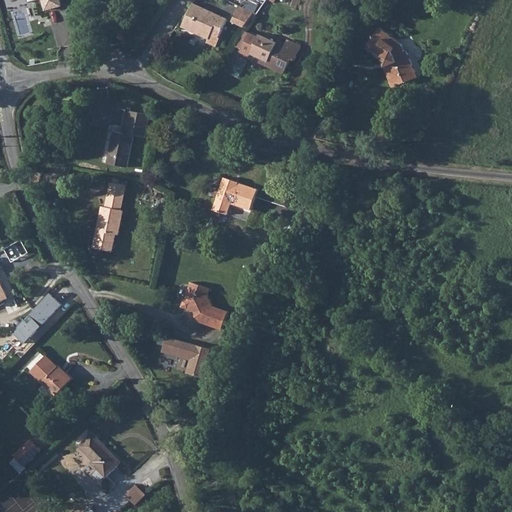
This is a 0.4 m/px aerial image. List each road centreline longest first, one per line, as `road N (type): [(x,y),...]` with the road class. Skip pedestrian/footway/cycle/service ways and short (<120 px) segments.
road 1 (unclassified): [(2,84),(106,71),(332,156),(511,177)]
road 2 (unclassified): [(2,84),(35,216),(124,357),(186,511)]
